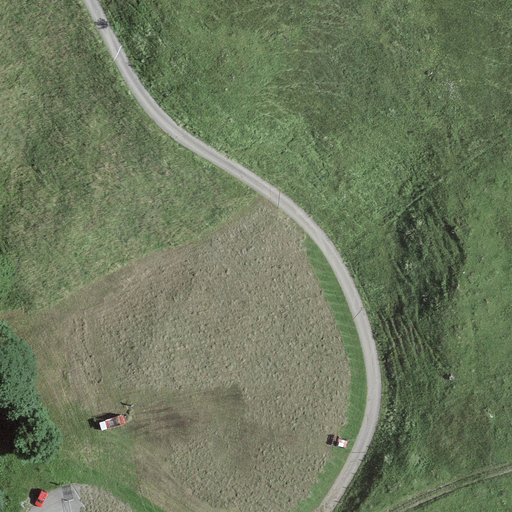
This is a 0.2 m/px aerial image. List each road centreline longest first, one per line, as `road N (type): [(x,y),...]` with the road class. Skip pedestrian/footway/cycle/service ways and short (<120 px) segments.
road 1 (track): [(89,0),(150,106),(303,219),(346,283),(372,362),(372,410),(350,470),(322,511)]
road 2 (track): [(392,511),(511,466)]
